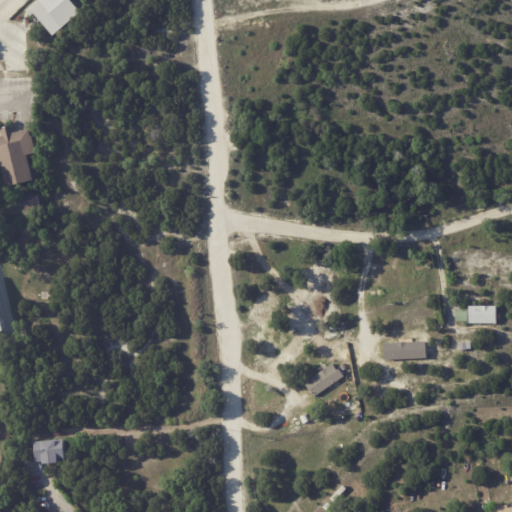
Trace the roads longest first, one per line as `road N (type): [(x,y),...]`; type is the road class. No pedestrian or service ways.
road 1 (residential): [(205,0),(244,511)]
road 2 (residential): [(222,225),(370,239),(434,231),(511,205)]
